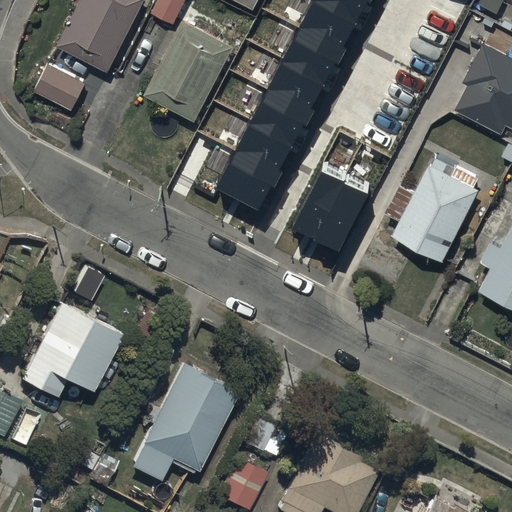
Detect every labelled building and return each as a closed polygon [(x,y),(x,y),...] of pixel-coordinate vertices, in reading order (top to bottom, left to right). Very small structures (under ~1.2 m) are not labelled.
[(107,62),(138,0),(74,0),(56,36),(107,62)] [(182,0),(153,0),(151,5),(174,17),(182,0)] [(365,0),(314,0),(300,28),(284,58),(268,89),(252,120),(236,151),(217,189),(257,209),(365,0)] [(182,11),(143,85),(193,111),(232,38),(182,11)] [(511,118),(511,49),(482,34),(461,74),(466,77),(453,102),(499,126),(505,115),(511,118)] [(134,83),(147,56),(132,49),(119,75),(134,83)] [(85,75),(47,56),(33,84),(71,103),(85,75)] [(442,252),(477,180),(451,167),(454,159),(434,149),(431,157),(427,155),(413,183),(399,177),(386,204),(399,210),(391,227),(442,252)] [(365,193),(322,172),(293,230),(336,251),(365,193)] [(490,257),(478,280),(511,296),(511,214),(500,238),(489,233),(480,251),(490,257)] [(18,371),(52,387),(61,369),(89,383),(118,324),(57,294),(18,371)] [(157,471),(168,447),(195,461),(235,381),(180,353),(127,457),(157,471)] [(23,393),(0,381),(0,427),(5,430),(23,393)] [(278,453),(290,426),(257,412),(246,439),(278,453)] [(348,511),(373,463),(353,454),(356,448),(313,427),(279,493),(281,494),(276,504),(293,511),(298,511),(302,505),(314,511),(319,500),(342,511),(348,511)] [(253,507),(271,470),(240,455),(222,492),(253,507)] [(480,511),(433,489),(421,511),(480,511)]
